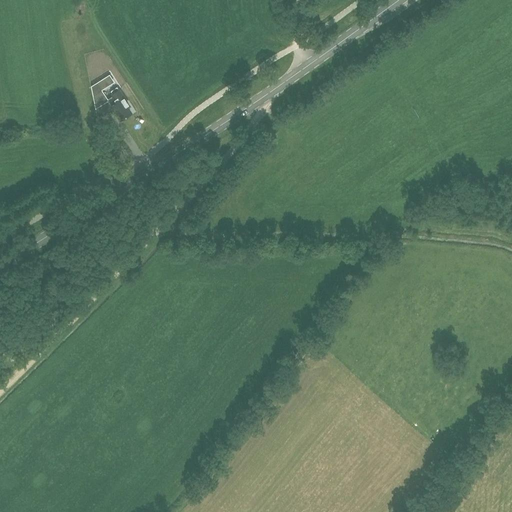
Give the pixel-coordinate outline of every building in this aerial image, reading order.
[(422,29),(415,33),(418,39),(425,34),(422,29)] [(99,57),(93,60),(97,69),(103,67),(99,57)] [(101,89),(97,81),(91,85),(93,95),(101,89)] [(120,120),(131,113),(126,106),(128,105),(119,90),(117,88),(111,91),(113,94),(111,95),(113,97),(112,98),(115,103),(111,106),(120,120)] [(6,350),(0,355),(0,357),(9,368),(16,362),(17,363),(62,321),(55,313),(47,321),(43,317),(26,332),(24,330),(4,348),(6,350)] [(0,380),(9,372),(0,363),(0,380)]
